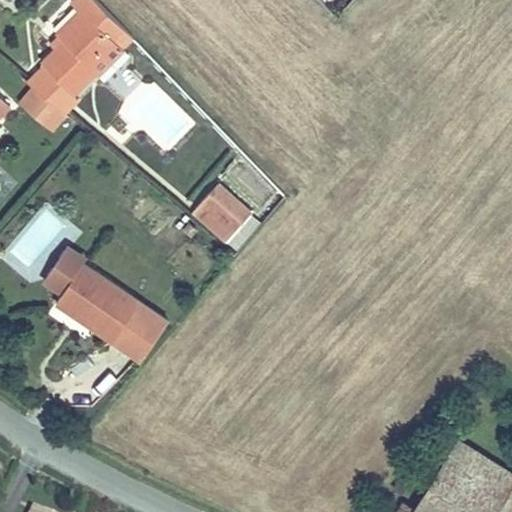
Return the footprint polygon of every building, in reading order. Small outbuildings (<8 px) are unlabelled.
[(73,100),(100,74),(93,67),(114,47),(123,57),(136,44),(95,0),(82,12),(55,38),(63,46),(41,67),(43,69),(27,84),(61,113),(74,101),(73,100)] [(82,12),(95,0),(94,0),(75,0),(73,2),(82,12)] [(106,81),(127,61),(123,57),(114,47),(93,67),(100,74),(106,81)] [(225,240),(240,225),(214,200),(200,217),(225,240)] [(228,241),(237,249),(260,224),(252,216),(228,241)] [(55,297),(75,310),(81,302),(118,327),(140,297),(80,258),(55,297)] [(81,302),(75,310),(113,334),(118,327),(81,302)] [(511,470),(461,440),(448,460),(509,496),(511,492),(511,470)] [(499,511),(509,496),(448,460),(416,508),(407,503),(400,511),(499,511)]
